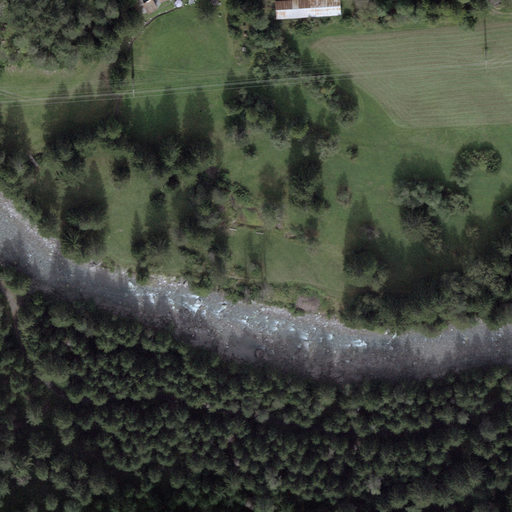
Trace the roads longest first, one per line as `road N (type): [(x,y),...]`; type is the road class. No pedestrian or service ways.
road 1 (track): [(511,411),(397,433),(344,433),(167,396),(75,402),(30,362),(0,292)]
road 2 (track): [(0,93),(42,101),(105,66),(135,64),(227,74),(343,128),(511,118)]
